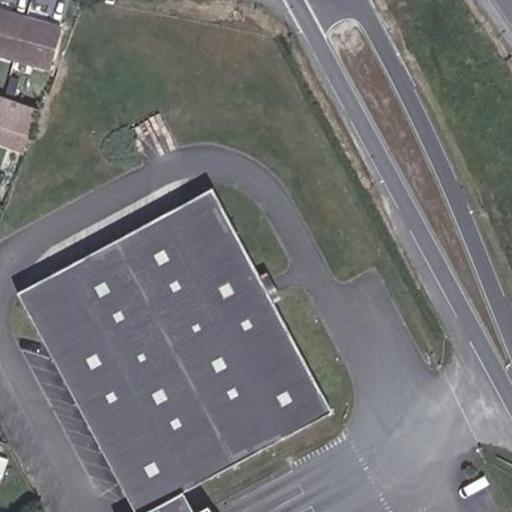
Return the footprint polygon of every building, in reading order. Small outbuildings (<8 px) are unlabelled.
[(0,11),(0,55),(45,67),(56,27),(0,11)] [(0,126),(31,138),(40,112),(9,101),(0,125),(0,126)] [(0,145),(25,154),(31,138),(0,126),(0,145)] [(210,511),(209,508),(205,510),(206,511),(193,511),(183,494),(333,414),(273,304),(260,279),(212,190),(18,295),(98,444),(134,511),(210,511)] [(267,276),(260,279),(273,304),(280,301),(267,276)]
